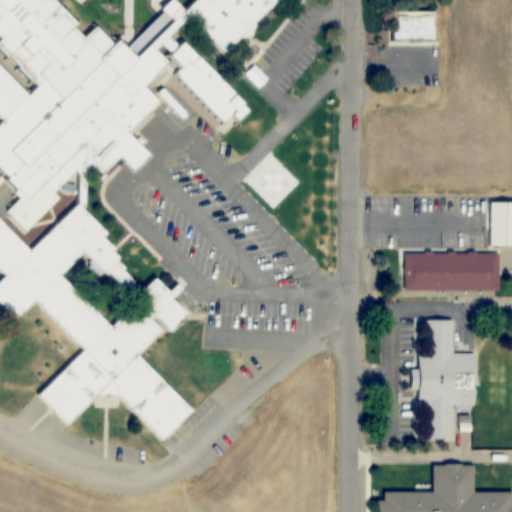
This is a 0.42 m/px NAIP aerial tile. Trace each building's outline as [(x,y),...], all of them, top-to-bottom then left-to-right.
[(167,65),(232,129),(252,109),(175,34),(190,19),(225,54),(279,0),(194,0),(140,55),(122,38),(117,44),(97,25),(90,32),(57,0),(0,0),(0,117),(5,122),(0,127),(0,170),(23,193),(0,216),(0,273),(4,277),(0,280),(0,304),(17,321),(35,303),(80,348),(35,394),(67,425),(107,385),(161,439),(191,409),(138,356),(166,328),(170,332),(188,314),(154,280),(111,324),(63,276),(83,255),(112,283),(127,268),(119,261),(121,259),(114,253),(117,250),(105,238),(109,234),(73,197),(99,171),(105,177),(122,160),(135,173),(153,155),(128,131),(160,98),(147,85),(167,65)] [(435,12),(392,12),(392,40),(435,40),(435,12)] [(511,203),(487,203),(487,246),(511,246),(511,203)] [(402,291),(497,291),(497,253),(402,253),(402,291)] [(472,354),(451,353),(451,321),(425,320),(424,355),(415,355),(415,370),(408,370),(408,391),(415,391),(415,404),(424,404),(424,440),(451,440),(451,409),(472,409),(472,354)]
